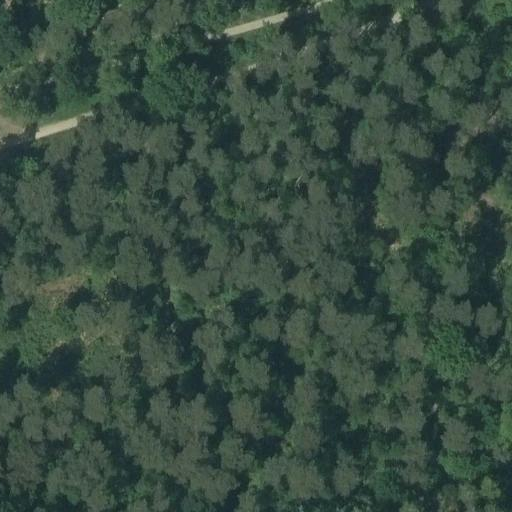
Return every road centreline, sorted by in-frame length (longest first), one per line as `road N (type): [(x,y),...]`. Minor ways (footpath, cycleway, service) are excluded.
road 1 (track): [(389,23),(404,100),(443,497)]
road 2 (track): [(0,146),(256,69),(447,0)]
road 3 (track): [(188,511),(139,102)]
road 4 (track): [(377,511),(511,482)]
